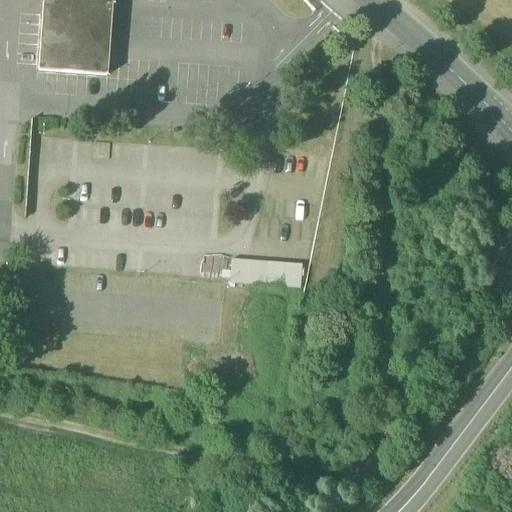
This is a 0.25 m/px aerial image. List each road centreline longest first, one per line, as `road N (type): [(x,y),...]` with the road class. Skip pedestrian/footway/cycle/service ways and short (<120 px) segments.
road 1 (track): [(0,412),(356,486),(379,470),(380,18)]
road 2 (tertiary): [(511,137),(359,0)]
road 3 (trunk): [(511,373),(405,511)]
